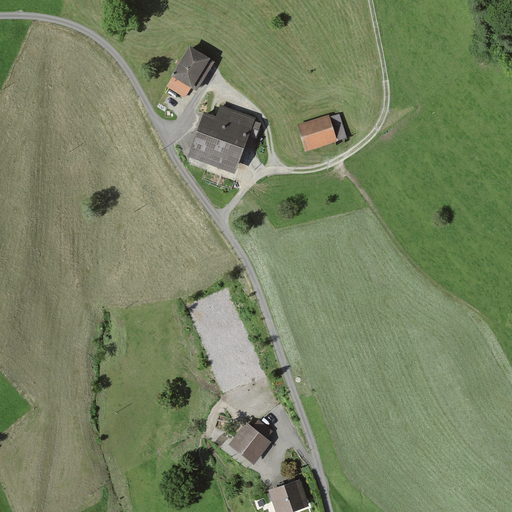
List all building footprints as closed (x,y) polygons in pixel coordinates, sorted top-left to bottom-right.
[(193,48),(168,87),(187,100),(193,90),(199,93),(218,65),(193,48)] [(220,120),(209,116),(193,159),(240,176),(260,119),(225,106),(220,120)] [(331,118),(302,127),(310,151),(339,142),(331,118)] [(256,427),(250,423),(233,446),(258,464),(273,443),(268,440),(274,431),(261,421),(256,427)] [(301,478),(272,490),(280,511),(295,511),(312,506),(301,478)]
